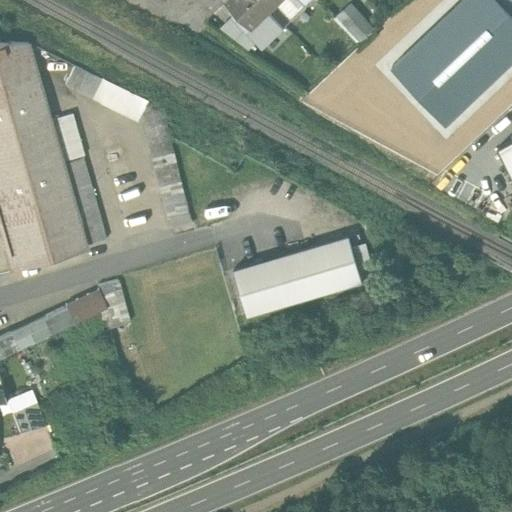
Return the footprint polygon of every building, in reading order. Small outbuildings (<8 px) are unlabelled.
[(230,0),(227,3),(236,12),(251,27),(263,16),(274,5),(279,0),(230,0)] [(289,21),(303,7),(296,0),(279,0),(274,5),(289,21)] [(511,11),(500,0),(462,0),(397,62),(450,118),(511,59),(511,11)] [(511,0),(500,0),(511,11),(511,0)] [(289,21),(274,5),(263,16),(278,31),(289,21)] [(236,12),(232,17),(264,46),(278,31),(263,16),(251,27),(236,12)] [(372,29),(361,17),(349,28),(360,40),(372,29)] [(27,41),(0,40),(0,216),(15,268),(87,247),(86,245),(63,162),(46,105),(45,105),(37,78),(27,41)] [(151,101),(28,41),(27,41),(37,78),(47,76),(141,121),(151,101)] [(188,207),(167,122),(145,127),(167,217),(169,217),(174,238),(176,238),(180,257),(202,250),(188,207)] [(511,175),(511,141),(498,149),(511,175)] [(83,156),(63,162),(86,245),(107,239),(83,156)] [(349,235),(234,268),(247,315),(363,281),(349,235)] [(117,281),(98,286),(104,308),(110,329),(129,323),(117,281)] [(64,306),(0,335),(0,355),(104,308),(99,290),(64,306)] [(36,401),(13,411),(21,432),(45,425),(36,401)]
